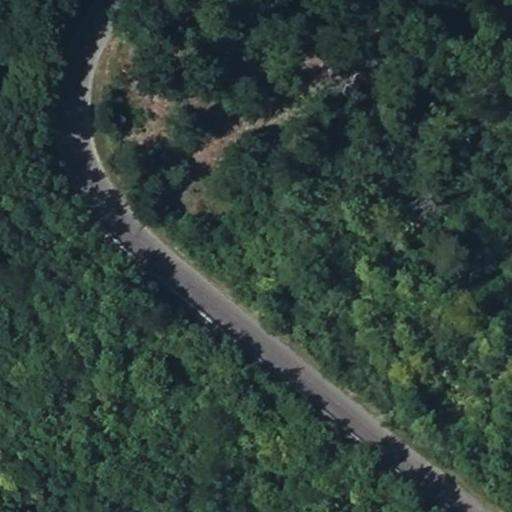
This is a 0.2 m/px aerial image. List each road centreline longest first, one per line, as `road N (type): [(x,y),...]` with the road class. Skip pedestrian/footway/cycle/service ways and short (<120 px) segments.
road 1 (tertiary): [(463,511),(94,195),(77,159),(74,116),(81,82),(131,0)]
road 2 (track): [(170,0),(81,82)]
